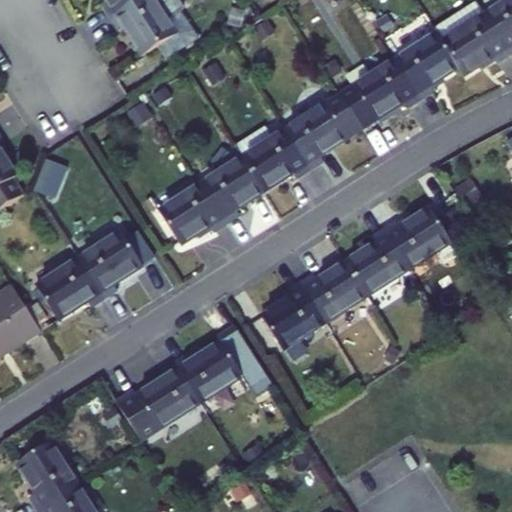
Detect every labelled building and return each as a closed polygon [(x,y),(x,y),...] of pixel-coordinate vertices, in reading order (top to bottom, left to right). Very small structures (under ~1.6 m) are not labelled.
[(106,0),(108,2),(103,6),(111,19),(141,0),(106,0)] [(201,39),(183,11),(187,8),(181,0),(141,0),(111,19),(120,33),(126,29),(144,58),(161,48),(168,60),(201,39)] [(511,1),(489,17),(511,55),(511,1)] [(496,60),(500,65),(511,56),(511,55),(489,17),(480,3),(439,30),(442,35),(440,35),(446,44),(463,70),(468,78),(496,60)] [(233,8),(231,20),(241,24),(245,11),(233,8)] [(258,16),(247,23),(250,27),(261,20),(258,16)] [(434,88),(463,70),(446,44),(440,35),(399,62),(424,102),(437,94),(434,88)] [(406,106),(409,111),(424,102),(399,62),(344,98),(365,132),(406,106)] [(213,85),(225,77),(217,64),(204,72),(213,85)] [(335,79),(345,73),(339,65),(330,70),(335,79)] [(156,95),(161,103),(173,96),(168,88),(156,95)] [(326,164),(323,158),(365,132),(344,98),(288,133),(312,172),(326,164)] [(131,113),(139,126),(152,118),(143,105),(131,113)] [(296,175),(300,180),(312,172),(288,133),(276,141),(268,130),(239,148),(246,160),(267,193),(296,175)] [(0,148),(6,145),(0,136),(0,213),(27,196),(17,180),(19,179),(0,148)] [(39,189),(61,197),(73,166),(51,158),(39,189)] [(242,216),(239,211),(267,193),(246,160),(205,187),(229,225),(242,216)] [(464,189),(473,204),(481,198),(472,183),(464,189)] [(212,228),(215,234),(229,225),(205,187),(163,214),(183,247),(212,228)] [(452,205),(458,219),(466,215),(459,201),(452,205)] [(404,229),(401,224),(387,232),(412,271),(454,244),(433,211),(404,229)] [(6,242),(12,227),(8,225),(2,240),(6,242)] [(374,240),(378,246),(349,264),(370,298),(412,271),(387,232),(374,240)] [(120,292),(117,286),(146,268),(124,234),(81,261),(107,301),(120,292)] [(90,304),(93,309),(107,301),(81,261),(39,288),(60,323),(90,304)] [(321,283),(317,277),(304,286),(328,325),(370,298),(349,264),(321,283)] [(290,294),(294,300),(265,318),(286,351),(328,325),(304,286),(290,294)] [(0,360),(43,333),(15,289),(0,297),(0,360)] [(196,363),(192,356),(179,365),(204,405),(246,378),(253,389),(270,378),(238,327),(221,338),(224,344),(196,363)] [(166,373),(170,379),(140,399),(136,393),(120,403),(145,442),(161,432),(204,405),(179,365),(166,373)] [(103,414),(109,426),(118,421),(111,409),(103,414)] [(40,495),(34,499),(41,511),(81,487),(54,445),(21,466),(40,495)] [(187,490),(203,490),(203,479),(187,478),(187,490)] [(239,497),(252,490),(247,481),(234,489),(239,497)] [(96,511),(81,487),(41,511),(96,511)]
